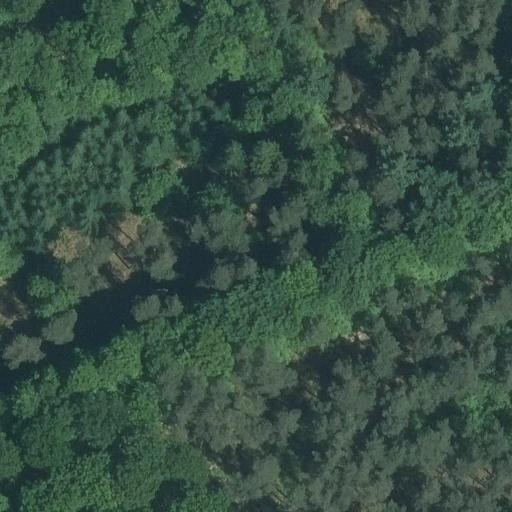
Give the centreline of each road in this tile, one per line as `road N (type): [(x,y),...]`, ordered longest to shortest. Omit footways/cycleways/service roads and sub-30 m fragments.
road 1 (track): [(511,198),(0,430)]
road 2 (track): [(196,0),(358,263)]
